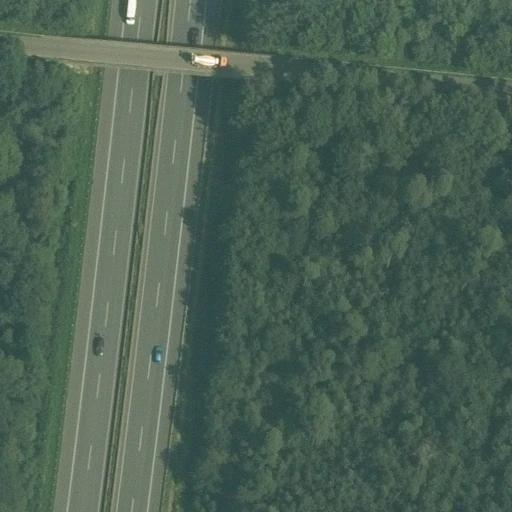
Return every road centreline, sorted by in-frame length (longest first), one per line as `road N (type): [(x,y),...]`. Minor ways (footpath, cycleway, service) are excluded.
road 1 (unclassified): [(511,108),(262,70),(0,46)]
road 2 (motorway): [(140,0),(80,511)]
road 3 (motorway): [(139,511),(192,0)]
